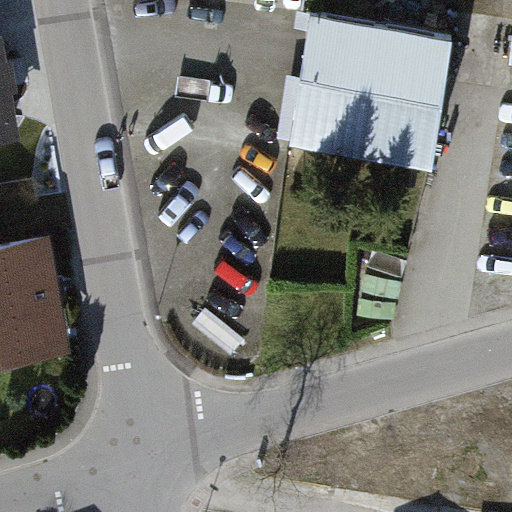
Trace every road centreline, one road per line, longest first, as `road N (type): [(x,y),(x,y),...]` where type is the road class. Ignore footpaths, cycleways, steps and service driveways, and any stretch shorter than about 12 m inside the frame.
road 1 (residential): [(138,437),(66,0)]
road 2 (residential): [(511,333),(138,437)]
road 3 (residential): [(138,437),(0,492)]
